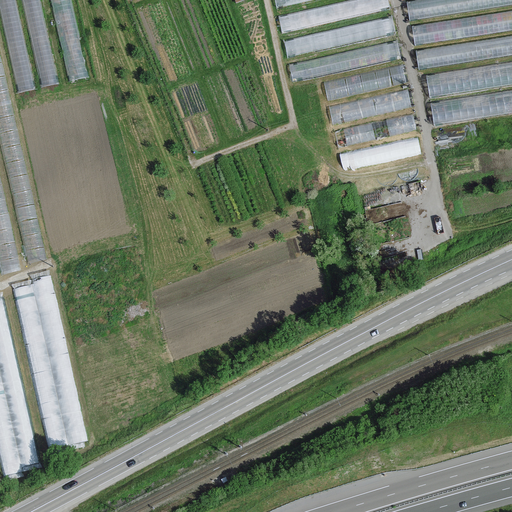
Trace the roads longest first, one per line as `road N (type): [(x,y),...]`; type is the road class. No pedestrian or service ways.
road 1 (primary): [(31,511),(511,259)]
road 2 (motorway): [(511,459),(333,511)]
